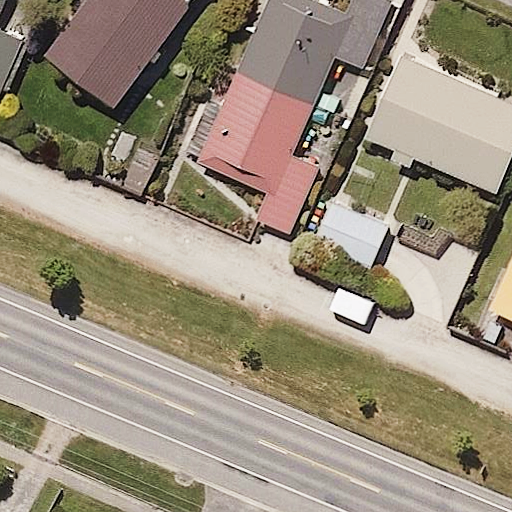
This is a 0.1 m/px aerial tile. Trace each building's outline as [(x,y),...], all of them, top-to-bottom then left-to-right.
[(41,0),(17,31),(88,84),(155,0),(41,0)] [(231,0),(169,138),(234,168),(225,196),(259,212),(291,146),(267,133),(303,47),(327,59),(357,0),(231,0)] [(374,32),(340,116),(461,177),(502,97),(374,32)] [(511,168),(459,292),(511,314),(511,168)] [(396,207),(341,186),(320,238),(375,260),(396,207)]
